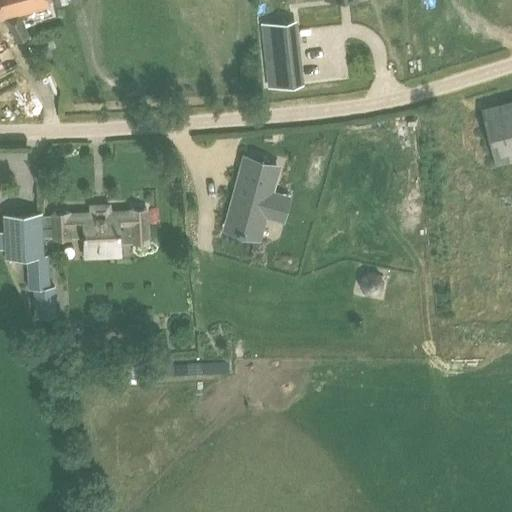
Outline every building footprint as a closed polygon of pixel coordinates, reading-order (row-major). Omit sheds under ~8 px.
[(5,19),(18,15),(50,6),(48,0),(0,0),(0,15),(1,19),(5,19)] [(263,0),(267,13),(278,10),(275,0),(263,0)] [(18,15),(5,19),(17,41),(28,34),(18,15)] [(262,24),(266,60),(296,56),(294,36),(281,37),(279,22),(262,24)] [(0,74),(19,64),(9,45),(7,46),(0,32),(0,74)] [(511,96),(489,100),(491,114),(511,110),(511,96)] [(511,150),(511,112),(490,116),(496,153),(511,150)] [(276,161),(255,153),(251,166),(242,163),(221,220),(251,230),(259,209),(263,210),(271,187),(267,186),(276,161)] [(134,241),(134,242),(149,242),(148,208),(133,208),(133,210),(107,211),(107,204),(102,204),(102,207),(93,207),(93,212),(70,213),(69,211),(55,211),(56,236),(84,235),(85,247),(101,246),(101,255),(121,254),(121,242),(134,241)] [(0,247),(5,247),(6,257),(27,255),(28,276),(50,275),(50,254),(45,254),(42,211),(4,213),(5,230),(0,230),(0,247)] [(51,285),(50,275),(28,276),(28,290),(34,290),(35,316),(57,315),(56,285),(51,285)]
